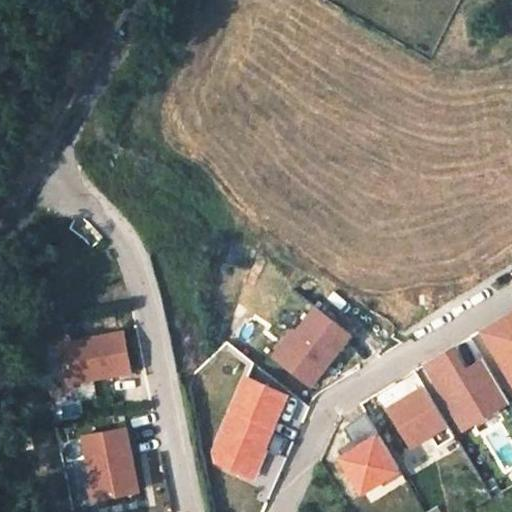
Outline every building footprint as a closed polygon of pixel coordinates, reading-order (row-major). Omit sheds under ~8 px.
[(274,354),(314,387),(360,333),(320,300),(274,354)] [(511,311),(480,330),(511,384),(511,311)] [(130,373),(121,329),(56,342),(65,386),(130,373)] [(466,431),(511,406),(511,391),(491,353),(474,362),(464,343),(429,361),(466,431)] [(209,461),(259,481),(296,390),(246,370),(209,461)] [(411,450),(456,430),(434,382),(389,402),(411,450)] [(97,501),(148,489),(132,423),(80,435),(97,501)] [(375,434),(335,457),(359,496),(398,473),(375,434)]
